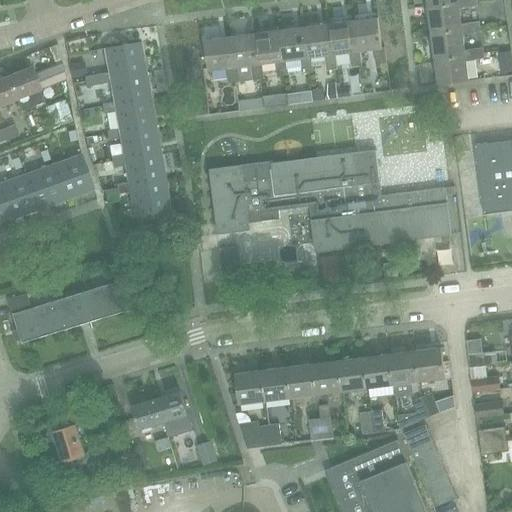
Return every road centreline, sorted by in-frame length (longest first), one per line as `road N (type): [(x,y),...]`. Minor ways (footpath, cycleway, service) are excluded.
road 1 (residential): [(10,395),(198,336),(511,302)]
road 2 (residential): [(0,38),(134,0)]
